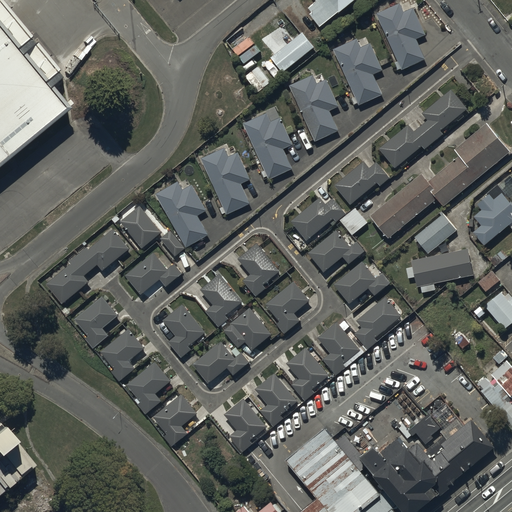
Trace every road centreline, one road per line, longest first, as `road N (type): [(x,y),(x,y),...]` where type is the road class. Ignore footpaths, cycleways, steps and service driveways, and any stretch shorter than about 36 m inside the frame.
road 1 (residential): [(265,215),(328,292),(326,313),(221,397),(203,398),(144,317),(251,226)]
road 2 (residential): [(265,215),(486,32)]
